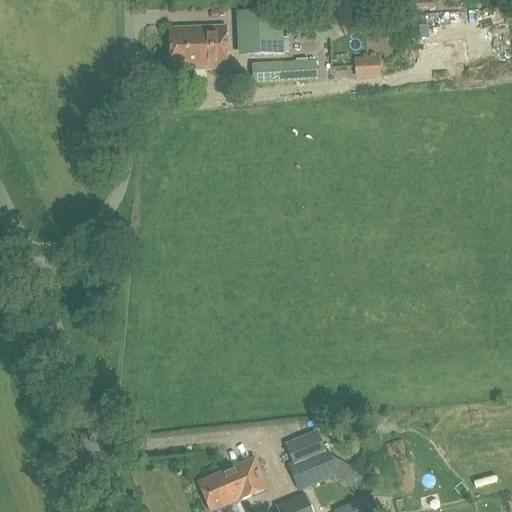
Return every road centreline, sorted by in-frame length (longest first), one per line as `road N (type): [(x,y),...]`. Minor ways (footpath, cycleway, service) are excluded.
road 1 (unclassified): [(37,272),(94,234),(125,193),(135,157),(128,0)]
road 2 (unclassified): [(130,511),(37,272)]
